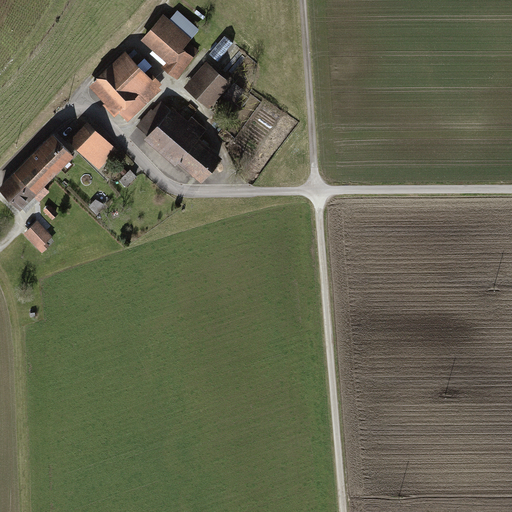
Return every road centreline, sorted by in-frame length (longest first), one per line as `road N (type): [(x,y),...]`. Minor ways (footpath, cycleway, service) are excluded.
road 1 (residential): [(0,176),(51,125),(86,111),(178,190),(316,192)]
road 2 (track): [(345,511),(316,192)]
road 3 (track): [(511,190),(316,192)]
road 4 (track): [(316,192),(302,0)]
road 5 (track): [(77,111),(82,83),(161,0)]
